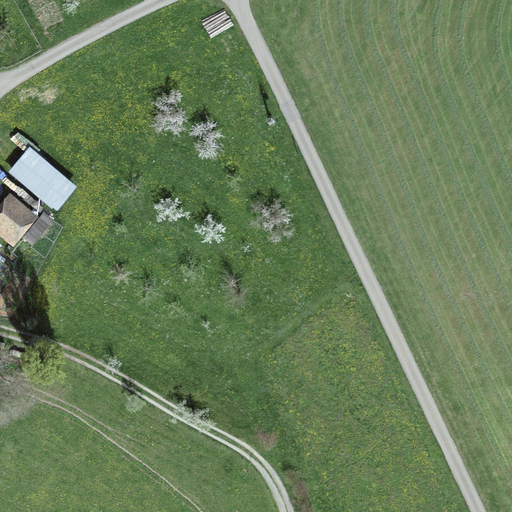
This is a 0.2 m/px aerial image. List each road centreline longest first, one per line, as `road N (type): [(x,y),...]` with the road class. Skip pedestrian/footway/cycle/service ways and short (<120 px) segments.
road 1 (track): [(0,327),(101,367),(231,440),(262,464),(285,511)]
road 2 (unclassified): [(176,0),(112,25),(0,89)]
